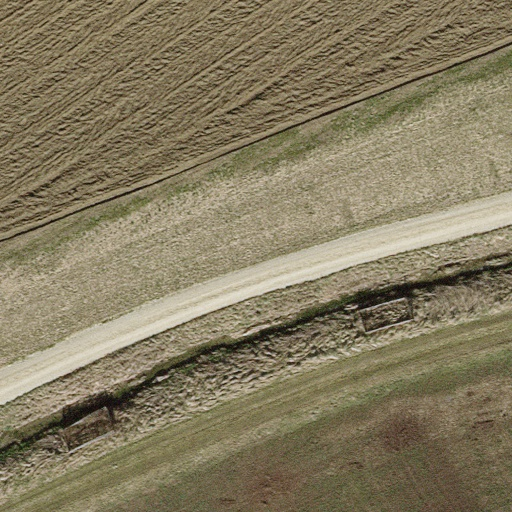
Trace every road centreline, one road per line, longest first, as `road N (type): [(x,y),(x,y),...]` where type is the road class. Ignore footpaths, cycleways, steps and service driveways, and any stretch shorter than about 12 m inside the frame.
road 1 (track): [(0,382),(218,289),(511,205)]
road 2 (track): [(511,324),(327,370),(18,511)]
